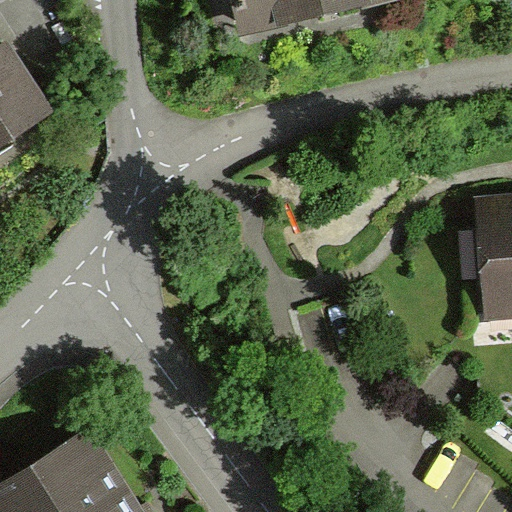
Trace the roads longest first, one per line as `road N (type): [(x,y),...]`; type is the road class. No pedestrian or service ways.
road 1 (residential): [(511,75),(321,116),(208,157),(157,189)]
road 2 (residential): [(260,511),(85,260)]
road 3 (residential): [(157,189),(125,88),(118,0)]
road 4 (residential): [(0,353),(85,260)]
